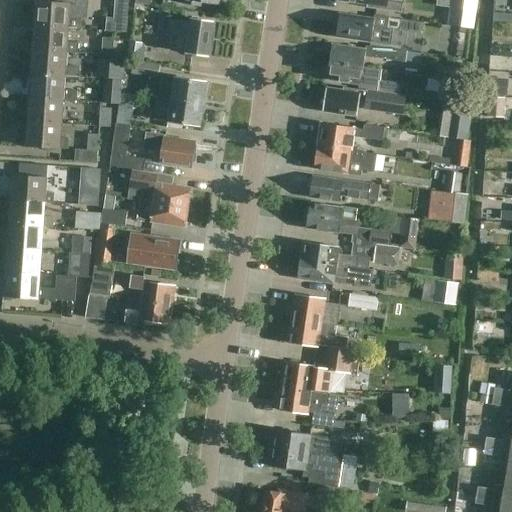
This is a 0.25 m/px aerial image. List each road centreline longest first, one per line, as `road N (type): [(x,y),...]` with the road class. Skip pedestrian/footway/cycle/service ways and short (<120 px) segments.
road 1 (residential): [(224,361),(278,0)]
road 2 (residential): [(224,361),(0,330)]
road 3 (residential): [(200,511),(224,361)]
